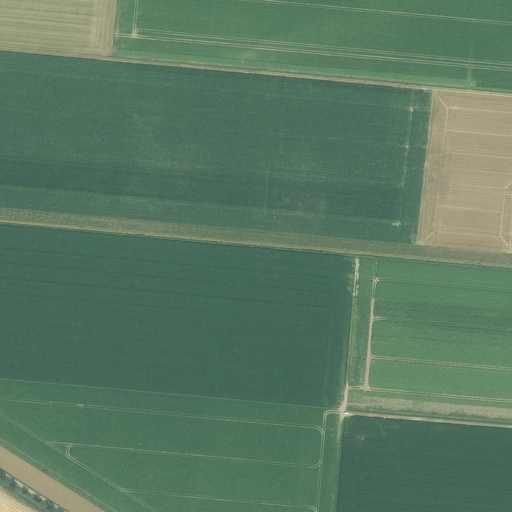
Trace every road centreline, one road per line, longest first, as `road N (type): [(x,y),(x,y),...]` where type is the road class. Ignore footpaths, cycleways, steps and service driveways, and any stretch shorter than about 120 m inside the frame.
road 1 (track): [(0,48),(511,95)]
road 2 (track): [(511,428),(348,413)]
